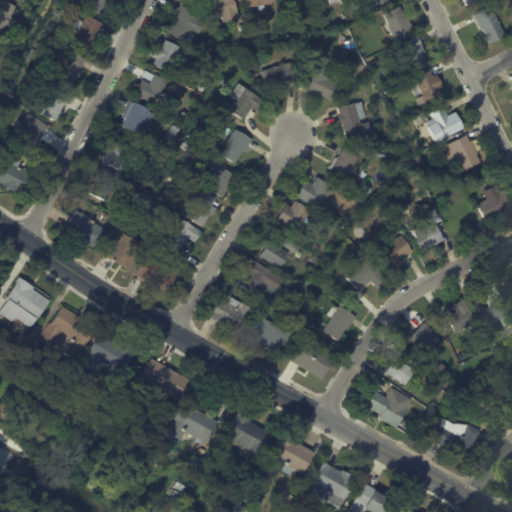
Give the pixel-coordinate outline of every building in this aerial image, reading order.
[(0,0),(17,7),(16,10),(21,12),(19,17),(13,14),(12,17),(18,20),(14,29),(7,26),(3,35),(0,33),(0,0)] [(110,0),(109,1),(106,7),(105,6),(101,14),(81,4),(82,0),(110,0)] [(233,0),(238,12),(241,19),(225,25),(222,18),(216,20),(210,3),(220,0),(233,0)] [(275,0),(276,5),(249,9),(247,0),(275,0)] [(376,0),(387,0),(389,5),(380,8),(376,0)] [(484,0),(468,8),(464,0),(484,0)] [(350,6),(353,1),(360,5),(358,10),(350,6)] [(174,23),(177,16),(179,17),(184,7),(200,14),(198,19),(205,23),(200,34),(193,31),(188,43),(170,35),(173,29),(171,29),(174,23)] [(402,8),(407,18),(409,17),(415,29),(413,30),(415,34),(399,42),(393,30),(392,30),(390,25),(386,15),(402,7),(402,8)] [(476,21),(474,16),(491,7),(499,21),(498,21),(507,37),(491,46),(483,30),(481,31),(476,21)] [(102,26),(100,32),(97,40),(96,39),(90,52),(73,44),(80,30),(74,28),(78,20),(83,23),(86,16),(103,24),(102,26)] [(241,26),(246,24),(248,31),(241,32),(240,26),(241,26)] [(51,30),(57,34),(55,38),(49,34),(51,30)] [(419,38),(427,53),(425,54),(430,64),(414,72),(401,47),(419,38)] [(168,42),(192,53),(185,67),(175,62),(169,74),(154,67),(157,60),(154,58),(160,45),(164,47),(167,41),(168,42)] [(86,62),(73,88),(53,77),(62,61),(56,58),(60,50),(66,52),(67,50),(87,60),(86,62)] [(301,57),(305,50),(312,54),(309,61),(301,57)] [(332,64),(329,69),(334,72),(333,74),(334,75),(331,81),(339,85),(330,101),(319,95),(318,97),(302,88),(319,57),(332,64)] [(297,83),(289,85),(288,84),(267,91),(261,73),(271,70),(271,69),(277,67),(277,68),(290,64),(297,83)] [(433,77),(434,78),(437,76),(444,89),(440,91),(444,98),(428,106),(422,95),(417,98),(412,87),(417,84),(415,80),(431,72),(433,77)] [(164,95),(157,108),(135,97),(143,81),(150,84),(150,83),(152,83),(156,75),(170,83),(164,95)] [(258,112),(252,108),(244,120),(230,110),(237,100),(231,96),(240,83),(266,102),(259,113),(258,112)] [(66,98),(69,99),(56,124),(40,115),(46,102),(40,99),(46,87),(66,98)] [(367,118),(360,120),(362,124),(370,121),(372,131),(365,132),(365,134),(348,139),(344,124),(342,125),(339,115),(341,115),(339,108),(362,101),(367,118)] [(456,108),(458,112),(456,113),(465,130),(444,141),(430,115),(454,103),(456,108)] [(133,110),(135,104),(157,115),(145,139),(139,135),(138,136),(123,129),(133,110)] [(48,130),(38,145),(42,148),(35,158),(11,141),(30,115),(49,128),(48,130)] [(168,140),(174,126),(182,130),(176,144),(168,140)] [(251,142),(244,153),(243,153),(235,165),(221,156),(226,146),(225,145),(226,145),(228,140),(229,141),(236,130),(252,140),(251,142)] [(123,172),(104,163),(109,154),(107,153),(113,143),(114,143),(118,134),(138,144),(123,172)] [(468,138),(470,143),(472,142),(478,154),(476,155),(481,165),(458,177),(444,148),(467,137),(468,138)] [(188,140),(197,149),(191,155),(182,147),(188,140)] [(169,142),(176,145),(171,154),(164,150),(169,142)] [(339,159),(344,149),(360,158),(347,183),(331,174),(332,172),(330,170),(337,158),(339,159)] [(224,163),(222,167),(238,178),(224,199),(209,189),(218,175),(217,174),(218,173),(215,171),(216,169),(208,165),(214,156),(225,162),(224,163)] [(422,156),(426,165),(421,168),(416,159),(422,156)] [(9,190),(2,187),(3,185),(0,183),(0,166),(4,159),(24,171),(26,169),(35,174),(22,196),(19,194),(18,196),(9,190)] [(199,170),(195,176),(191,173),(194,167),(199,170)] [(96,177),(100,169),(117,178),(114,184),(117,185),(108,204),(91,195),(95,186),(92,185),(96,177)] [(325,183),(335,189),(320,212),(296,197),(306,181),(313,186),(317,178),(325,183)] [(511,209),(486,222),(477,205),(488,200),(485,194),(497,188),(500,195),(505,192),(511,206),(511,209)] [(217,201),(213,207),(218,210),(213,218),(211,217),(204,229),(188,219),(205,192),(218,200),(217,201)] [(345,192),(352,197),(349,201),(342,197),(345,192)] [(287,205),(291,208),(295,201),(311,211),(296,234),(276,222),(287,205)] [(486,238),(479,241),(474,232),(467,235),(466,233),(454,239),(446,222),(457,217),(454,209),(468,202),(481,228),(484,226),(489,237),(486,238)] [(158,206),(169,212),(166,218),(155,211),(158,206)] [(442,222),(437,225),(445,241),(422,253),(414,236),(434,226),(428,214),(437,210),(443,222),(442,222)] [(103,213),(108,216),(105,222),(99,219),(103,213)] [(193,242),(189,240),(182,252),(166,241),(173,230),(165,226),(173,213),(203,233),(196,244),(193,242)] [(75,232),(85,216),(108,231),(96,250),(90,246),(89,248),(72,236),(75,232)] [(339,217),(344,221),(341,225),(336,221),(339,217)] [(121,268),(104,256),(120,232),(145,248),(129,273),(121,268)] [(260,258),(276,232),(296,244),(292,251),(278,243),(277,246),(291,254),(281,271),(260,258)] [(414,253),(388,269),(378,254),(383,251),(379,244),(394,235),(398,241),(404,237),(414,253)] [(162,251),(169,255),(166,260),(159,256),(162,251)] [(144,280),(136,276),(146,257),(167,268),(168,267),(178,272),(166,293),(159,290),(159,291),(144,283),(145,281),(144,280)] [(387,280),(378,289),(372,283),(361,294),(348,280),(369,260),(387,280)] [(259,293),(248,286),(253,277),(246,273),(253,261),(283,280),(272,298),(265,293),(264,295),(259,293)] [(32,285),(35,287),(35,286),(47,294),(45,297),(50,300),(32,328),(17,318),(14,322),(1,313),(8,301),(6,300),(18,283),(17,281),(20,277),(32,285)] [(475,301),(485,296),(482,290),(496,283),(505,300),(504,300),(511,316),(510,316),(511,320),(511,325),(506,328),(502,320),(491,325),(483,309),(477,312),(472,303),(475,301)] [(287,295),(291,290),(297,294),(294,300),(287,295)] [(226,327),(208,318),(219,298),(229,303),(232,298),(252,309),(239,334),(226,327)] [(475,323),(456,333),(447,317),(456,313),(452,306),(464,300),(476,322),(475,323)] [(63,306),(97,327),(77,360),(63,352),(71,339),(62,333),(47,357),(35,350),(44,335),(43,334),(50,323),(51,324),(63,306)] [(341,308),(357,319),(340,344),(324,333),(333,319),(328,316),(335,306),(340,310),(341,308)] [(292,336),(280,357),(248,339),(260,318),(292,336)] [(412,336),(425,323),(442,340),(426,357),(415,347),(411,351),(405,345),(410,340),(409,339),(412,336)] [(102,332),(119,342),(121,339),(137,349),(121,376),(106,367),(102,373),(95,369),(91,376),(92,377),(91,379),(101,385),(94,396),(81,388),(78,394),(67,388),(100,331),(102,332)] [(337,360),(324,382),(291,362),(304,340),(337,360)] [(399,354),(403,348),(417,357),(412,364),(398,354),(399,354)] [(391,365),(396,357),(415,371),(405,386),(386,372),(391,365)] [(156,361),(191,379),(179,401),(164,392),(161,398),(137,386),(152,358),(156,361)] [(506,407),(490,385),(506,373),(511,381),(511,405),(507,409),(506,407)] [(378,392),(407,409),(397,428),(379,417),(381,414),(367,406),(375,391),(378,392)] [(216,420),(219,422),(207,443),(196,436),(194,439),(184,441),(181,439),(178,445),(164,437),(183,402),(216,420)] [(244,414),(251,418),(250,420),(269,431),(256,454),(226,436),(240,411),(244,414)] [(158,423),(154,430),(144,424),(147,417),(158,423)] [(479,430),(465,459),(450,452),(451,450),(431,440),(442,418),(453,424),(468,425),(479,430)] [(304,446),(315,452),(303,474),(293,468),(290,474),(277,467),(279,463),(270,458),(282,434),(304,446)] [(90,443),(87,447),(80,444),(83,439),(90,443)] [(324,462),(342,472),(343,470),(358,478),(341,509),(308,491),(324,462)] [(148,478),(138,473),(141,466),(151,470),(148,478)] [(365,483),(400,503),(394,511),(355,511),(350,509),(365,483)] [(242,503),(250,507),(247,511),(245,511),(239,508),(242,503)]
